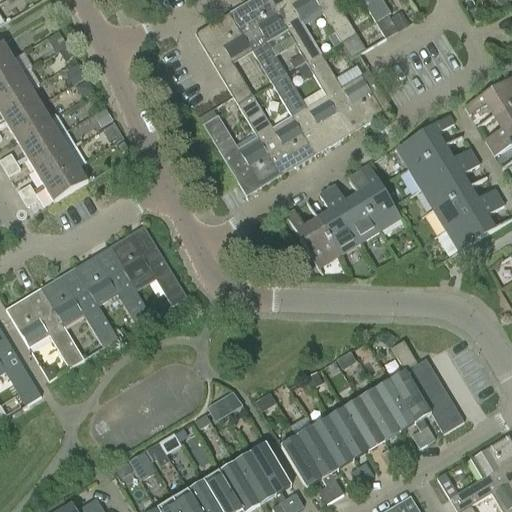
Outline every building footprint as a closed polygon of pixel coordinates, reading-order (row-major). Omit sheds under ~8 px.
[(239,32),(242,38),(252,55),(272,88),(286,79),(267,46),(286,34),(277,17),(268,2),(266,0),(255,0),(243,8),(256,30),(252,32),(249,26),(239,32)] [(277,17),(286,34),(306,67),(321,58),(301,25),(321,13),(322,12),(314,0),(285,0),(291,9),(281,15),(272,0),(271,0),(268,2),(277,17)] [(335,4),(341,0),(314,0),(322,12),(321,13),(351,63),(365,55),(335,4)] [(359,0),(375,26),(390,17),(379,0),(359,0)] [(237,108),(252,99),(232,66),(252,55),(242,38),(239,32),(229,16),(228,17),(230,20),(197,40),(195,36),(194,37),(237,108)] [(0,68),(13,60),(4,45),(0,46),(0,68)] [(341,92),(321,58),(306,67),(326,100),(340,124),(349,119),(344,110),(349,107),(363,129),(383,117),(391,112),(368,75),(341,92)] [(0,89),(22,76),(13,60),(0,68),(0,89)] [(0,110),(32,91),(22,76),(0,89),(0,110)] [(349,138),(340,124),(326,100),(306,112),(286,79),(272,88),(292,121),(306,145),(315,139),(310,131),(316,128),(329,150),(349,138)] [(489,106),(496,118),(511,108),(511,80),(464,110),(469,118),(489,106)] [(41,107),(32,91),(0,110),(0,115),(7,127),(41,107)] [(252,99),(237,108),(257,142),(271,164),(280,158),(275,150),(280,147),(294,171),(295,170),(293,167),(311,155),(314,159),(314,158),(306,145),(292,121),(272,133),(252,99)] [(7,127),(16,143),(50,122),(41,107),(7,127)] [(511,136),(511,108),(496,118),(504,131),(484,143),(489,151),(511,136)] [(50,122),(16,143),(26,158),(66,134),(57,118),(50,122)] [(271,164),(257,142),(238,153),(218,120),(203,129),(245,199),(256,193),(255,191),(258,189),(260,191),(261,191),(259,187),(267,182),(266,181),(276,174),(279,180),(280,179),(271,164)] [(410,170),(440,152),(433,141),(453,129),(447,120),(398,150),(410,170)] [(75,149),(66,134),(26,158),(35,174),(75,149)] [(511,147),(511,136),(489,151),(493,159),(511,147)] [(85,165),(75,149),(35,174),(44,189),(85,165)] [(448,166),(440,152),(410,170),(423,191),(472,161),(468,154),(448,166)] [(0,165),(4,172),(15,164),(11,157),(0,163),(0,165)] [(472,161),(423,191),(436,211),(465,193),(458,182),(478,170),(472,161)] [(20,172),(15,164),(4,172),(8,179),(20,172)] [(85,165),(44,189),(54,205),(88,184),(79,169),(85,165)] [(371,194),(359,202),(376,231),(397,218),(367,168),(359,173),(371,194)] [(22,203),(34,195),(29,188),(18,195),(22,203)] [(356,243),(376,231),(359,202),(346,209),(334,188),(326,193),(356,243)] [(318,226),(336,255),(356,243),(326,193),(317,198),(330,219),(318,226)] [(473,206),(465,193),(436,211),(448,232),(498,203),(493,195),(473,206)] [(39,203),(34,195),(22,203),(27,210),(39,203)] [(503,211),(498,203),(448,232),(461,253),(491,235),(483,223),(503,211)] [(315,268),(336,255),(318,226),(305,234),(293,214),(285,218),(315,268)] [(130,237),(109,249),(122,271),(133,287),(152,276),(172,309),(187,300),(144,228),(143,229),(147,236),(142,239),(146,246),(138,251),(130,237)] [(153,321),(133,287),(122,271),(109,249),(75,270),(88,292),(98,308),(117,296),(138,330),(153,321)] [(118,341),(98,308),(88,292),(75,300),(61,278),(40,291),(53,313),(64,329),(83,318),(103,351),(118,341)] [(84,362),(64,329),(53,313),(40,291),(30,298),(32,301),(28,303),(26,300),(5,313),(28,351),(49,338),(69,371),(84,362)] [(460,340),(449,345),(457,361),(467,356),(460,340)] [(417,366),(404,344),(392,352),(404,373),(417,366)] [(0,378),(5,376),(25,408),(41,399),(11,349),(0,355),(0,378)] [(427,362),(405,375),(412,385),(433,373),(427,362)] [(412,385),(418,395),(439,383),(433,373),(412,385)] [(436,426),(457,413),(451,403),(430,416),(424,406),(418,395),(412,385),(405,375),(390,384),(414,425),(429,416),(430,419),(431,418),(436,426)] [(439,383),(418,395),(424,406),(445,393),(439,383)] [(398,434),(414,425),(390,384),(374,394),(398,434)] [(445,393),(424,406),(430,416),(451,403),(445,393)] [(374,394),(358,403),(383,443),(398,434),(374,394)] [(203,409),(211,423),(239,409),(231,395),(203,409)] [(358,403),(343,412),(368,452),(383,443),(358,403)] [(368,452),(343,412),(328,421),(352,462),(368,452)] [(464,425),(457,413),(436,426),(443,438),(464,425)] [(291,430),(297,439),(323,483),(327,489),(335,503),(342,498),(334,485),(330,478),(338,474),(336,471),(337,471),(312,430),(307,421),(291,430)] [(337,471),(352,462),(328,421),(312,430),(337,471)] [(419,434),(427,447),(435,442),(427,430),(419,434)] [(419,451),(427,447),(419,434),(411,439),(419,451)] [(135,477),(178,451),(169,435),(125,461),(135,477)] [(323,483),(297,439),(281,448),(307,492),(308,492),(306,489),(321,480),(322,483),(323,483)] [(455,511),(467,511),(491,497),(491,496),(507,486),(511,483),(511,445),(508,439),(470,462),(482,482),(449,502),(455,511)] [(249,457),(274,497),(289,487),(291,490),(292,489),(266,447),(249,457)] [(396,448),(388,453),(396,465),(403,461),(396,448)] [(396,465),(388,453),(381,457),(388,470),(396,465)] [(249,457),(234,466),(258,506),(274,497),(249,457)] [(248,511),(258,506),(234,466),(219,475),(240,511),(248,511)] [(358,471),(365,484),(373,480),(365,467),(358,471)] [(358,489),(365,484),(358,471),(350,476),(358,489)] [(240,511),(219,475),(203,485),(219,511),(240,511)] [(491,496),(491,497),(500,511),(511,511),(511,483),(507,486),(491,496)] [(219,511),(203,485),(188,494),(199,511),(219,511)] [(335,503),(327,489),(319,494),(327,507),(335,503)] [(199,511),(188,494),(173,503),(178,511),(199,511)] [(280,507),(282,511),(299,511),(303,510),(295,497),(280,507)] [(417,511),(410,499),(388,511),(417,511)] [(99,511),(101,511),(97,503),(96,502),(79,511),(70,511),(69,510),(72,508),(71,507),(63,511),(99,511)] [(178,511),(173,503),(157,511),(178,511)]
